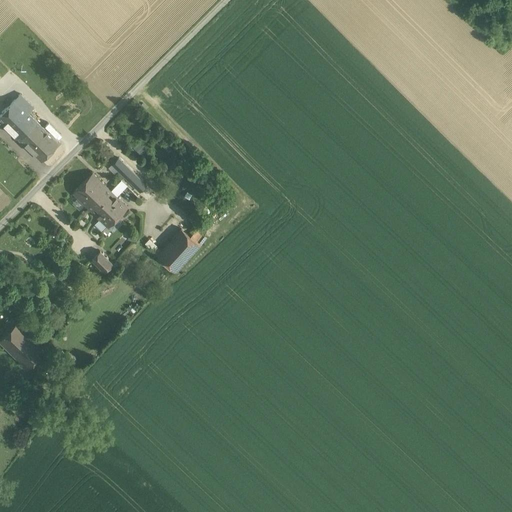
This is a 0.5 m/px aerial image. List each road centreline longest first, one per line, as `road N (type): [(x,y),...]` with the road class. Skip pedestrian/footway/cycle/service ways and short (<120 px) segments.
road 1 (track): [(0,223),(223,0)]
road 2 (track): [(96,126),(157,190),(150,231)]
